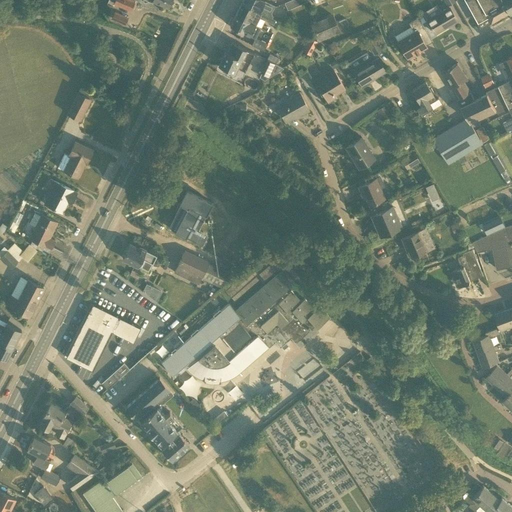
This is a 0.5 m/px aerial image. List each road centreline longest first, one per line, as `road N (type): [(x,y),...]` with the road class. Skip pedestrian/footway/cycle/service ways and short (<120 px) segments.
road 1 (residential): [(480,301),(435,295),(366,254),(317,140),(511,22)]
road 2 (primary): [(42,345),(215,0)]
road 3 (residential): [(173,485),(42,345)]
road 4 (residential): [(480,301),(465,350),(481,389),(511,420)]
